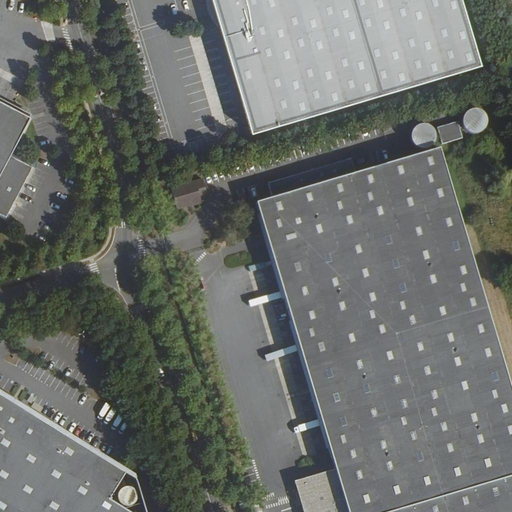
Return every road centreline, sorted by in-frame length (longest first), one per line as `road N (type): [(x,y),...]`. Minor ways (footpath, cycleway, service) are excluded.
road 1 (unknown): [(124,247),(186,229),(246,175),(402,124)]
road 2 (unclassified): [(124,264),(122,176),(73,0)]
road 3 (unclassified): [(212,511),(124,264)]
road 4 (unknown): [(223,272),(285,511)]
road 5 (unknown): [(21,29),(55,147),(22,223)]
road 6 (unknown): [(144,0),(182,125)]
road 7 (unclassified): [(124,264),(0,298)]
road 8 (unknown): [(0,371),(111,429)]
